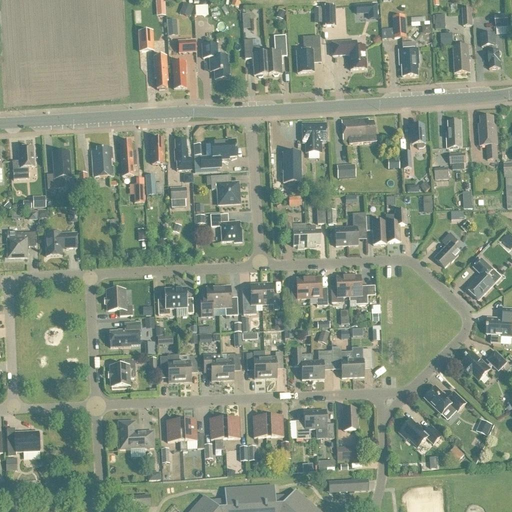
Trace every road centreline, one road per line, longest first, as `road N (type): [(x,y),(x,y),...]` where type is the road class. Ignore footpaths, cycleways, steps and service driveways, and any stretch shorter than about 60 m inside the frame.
road 1 (residential): [(260,266),(406,261),(452,299),(465,328),(410,393)]
road 2 (residential): [(94,407),(379,395)]
road 3 (primary): [(511,95),(252,112)]
road 4 (primary): [(252,112),(0,125)]
road 5 (residential): [(87,277),(260,266)]
road 6 (unclassified): [(260,266),(252,112)]
road 7 (residential): [(94,407),(87,277)]
road 8 (residential): [(13,410),(6,281)]
